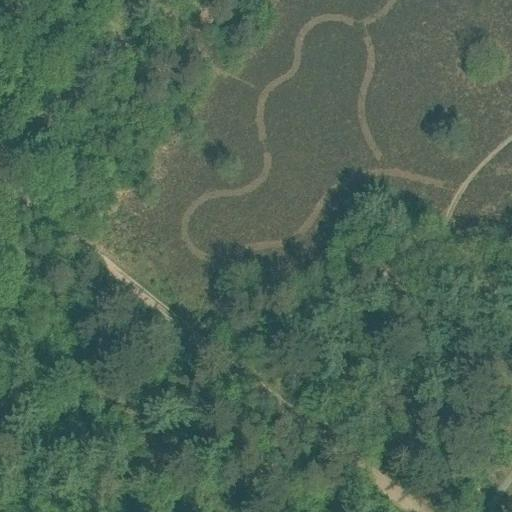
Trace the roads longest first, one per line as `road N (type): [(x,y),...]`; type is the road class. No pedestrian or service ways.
road 1 (track): [(418,511),(0,188)]
road 2 (track): [(0,180),(143,0)]
